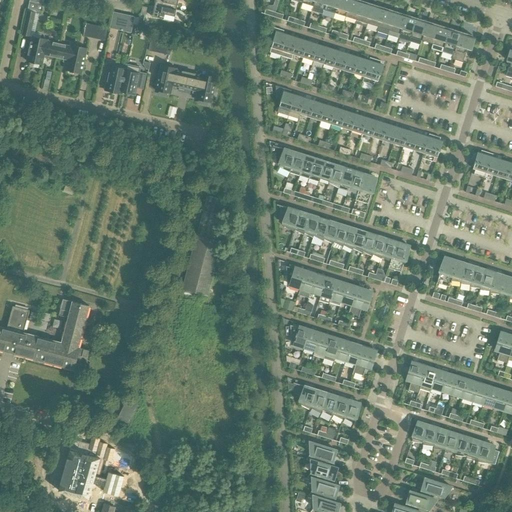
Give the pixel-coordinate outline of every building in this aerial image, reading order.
[(43,4),(29,0),(28,9),(41,12),(43,4)] [(155,0),(154,4),(176,9),(177,0),(155,0)] [(322,14),(324,9),(326,0),(314,0),(313,6),(311,11),(322,14)] [(326,0),(324,9),(334,13),(338,0),(326,0)] [(338,0),(334,13),(345,16),(350,0),(338,0)] [(350,0),(345,16),(356,20),(361,3),(356,1),(356,0),(350,0)] [(366,27),(367,23),(373,4),(367,2),(367,5),(361,3),(356,20),(355,23),(366,27)] [(176,9),(154,4),(152,16),(173,20),(176,9)] [(367,23),(378,26),(383,10),(378,8),(379,6),(373,4),(367,23)] [(377,31),(387,35),(395,11),(389,9),(388,12),(383,10),(378,26),(377,31)] [(35,12),(27,10),(22,34),(30,36),(35,12)] [(387,35),(398,38),(405,17),(400,15),(401,13),(395,11),(387,35)] [(112,19),(110,28),(118,30),(119,22),(132,25),(133,24),(134,17),(124,15),(121,14),(113,13),(112,19)] [(398,38),(409,42),(417,18),(411,16),(410,18),(405,17),(398,38)] [(420,45),(422,40),(427,24),(422,22),(422,19),(417,18),(409,42),(420,45)] [(107,28),(86,23),(83,35),(105,40),(107,28)] [(422,40),(432,44),(438,24),(433,23),(432,25),(427,24),(422,40)] [(431,48),(442,52),(448,30),(443,29),(444,26),(438,24),(432,44),(431,48)] [(269,52),(280,56),(287,35),(283,33),(284,30),(268,25),(268,38),(273,40),(269,52)] [(442,52),(452,55),(454,50),(460,31),(454,29),(454,32),(448,30),(442,52)] [(454,50),(452,55),(451,59),(463,62),(467,48),(471,49),(474,39),(466,36),(467,33),(460,31),(454,50)] [(291,59),(293,54),(292,54),(297,38),(287,35),(280,56),(291,59)] [(48,55),(56,57),(59,43),(47,40),(48,39),(32,36),(27,60),(42,64),(44,55),(48,56),(48,55)] [(172,42),(151,37),(148,50),(169,55),(172,42)] [(293,54),(302,57),(307,41),(297,38),(292,54),(293,54)] [(302,57),(313,61),(318,44),(307,41),(302,57)] [(59,43),(56,57),(64,58),(64,60),(68,61),(66,69),(81,73),(87,48),(71,44),(71,46),(59,43)] [(313,61),(323,64),(328,47),(318,44),(313,61)] [(323,64),(333,67),(338,51),(328,47),(323,64)] [(333,67),(344,70),(349,54),(338,51),(333,67)] [(344,70),(354,74),(359,57),(349,54),(344,70)] [(354,74),(363,77),(364,77),(369,60),(359,57),(354,74)] [(381,61),(370,57),(369,60),(364,77),(363,77),(362,81),(373,85),(375,80),(378,81),(379,76),(380,72),(382,66),(383,65),(380,64),(381,61)] [(105,90),(105,91),(113,93),(113,92),(121,93),(121,92),(121,91),(126,67),(111,64),(109,73),(107,73),(105,81),(107,82),(105,90)] [(176,86),(185,88),(188,72),(176,69),(176,68),(160,64),(155,89),(171,92),(172,86),(176,87),(176,86)] [(126,67),(121,91),(121,92),(123,92),(127,93),(127,94),(131,95),(134,96),(134,94),(136,88),(142,89),(146,74),(139,73),(140,68),(138,68),(126,65),(126,67)] [(188,72),(185,88),(193,90),(193,91),(197,92),(196,98),(211,101),(216,77),(201,74),(201,75),(188,72)] [(277,112),(288,116),(294,95),(290,93),(291,90),(276,85),(276,98),(281,100),(277,112)] [(357,100),(363,103),(365,96),(359,94),(357,100)] [(299,119),(300,114),(299,114),(305,98),(294,95),(288,116),(299,119)] [(365,96),(363,103),(370,105),(372,98),(365,96)] [(299,114),(300,114),(310,117),(315,101),(305,98),(299,114)] [(310,117),(320,121),(325,104),(315,101),(310,117)] [(320,121),(330,124),(336,108),(325,104),(320,121)] [(330,124),(341,127),(346,111),(336,108),(330,124)] [(341,127),(351,130),(356,114),(346,111),(341,127)] [(351,130),(362,134),(367,117),(356,114),(351,130)] [(362,134),(372,137),(377,121),(367,117),(362,134)] [(372,137),(382,140),(387,124),(377,121),(372,137)] [(382,140),(392,143),(398,127),(387,124),(382,140)] [(272,131),(282,135),(284,129),(274,126),(272,131)] [(392,143),(403,147),(408,130),(398,127),(392,143)] [(403,147),(413,150),(416,142),(418,133),(408,130),(403,147)] [(413,150),(423,153),(428,137),(418,133),(416,142),(413,150)] [(421,158),(433,161),(434,157),(437,157),(442,142),(442,141),(439,140),(440,137),(429,134),(428,137),(423,153),(421,158)] [(290,172),(291,169),(290,169),(295,152),(276,146),(276,152),(277,159),(281,160),(279,167),(290,172)] [(475,169),(474,174),(485,178),(487,173),(486,173),(491,156),(492,157),(493,154),(481,150),(480,153),(478,152),(477,154),(473,169),(475,169)] [(290,169),(291,169),(300,172),(305,156),(295,152),(290,169)] [(299,175),(309,178),(315,159),(305,156),(300,172),(299,175)] [(486,173),(487,173),(496,176),(501,160),(492,157),(491,156),(486,173)] [(318,181),(320,178),(325,162),(315,159),(309,178),(318,181)] [(496,176),(507,179),(511,163),(501,160),(496,176)] [(320,178),(329,181),(334,165),(325,162),(320,178)] [(172,171),(182,174),(184,168),(174,165),(172,171)] [(329,182),(338,188),(344,168),(334,165),(329,181),(329,182)] [(348,191),(349,187),(354,171),(344,168),(338,188),(348,191)] [(348,191),(357,194),(358,190),(364,174),(354,171),(349,187),(348,191)] [(358,190),(357,194),(355,200),(368,204),(376,178),(364,174),(358,190)] [(216,239),(226,199),(207,194),(183,288),(208,295),(222,241),(216,239)] [(293,231),(294,230),(294,229),(299,211),(280,205),(281,217),(285,219),(283,226),(293,231)] [(303,234),(304,233),(303,233),(309,214),(299,211),(294,229),(294,230),(303,234)] [(313,237),(314,236),(313,236),(319,217),(309,214),(303,233),(304,233),(313,237)] [(323,241),(323,239),(329,221),(319,217),(313,236),(314,236),(323,241)] [(332,244),(333,242),(338,224),(329,221),(323,239),(332,244)] [(342,247),(343,245),(342,245),(348,227),(338,224),(333,242),(342,247)] [(352,250),(352,248),(358,230),(348,227),(342,245),(343,245),(352,250)] [(362,253),(362,251),(367,233),(358,230),(352,248),(362,253)] [(371,256),(372,254),(377,236),(367,233),(362,251),(371,256)] [(381,259),(382,257),(381,257),(387,239),(377,236),(372,254),(381,259)] [(382,257),(390,262),(397,242),(387,239),(381,257),(382,257)] [(390,262),(388,268),(401,272),(409,246),(397,242),(390,262)] [(449,287),(451,281),(457,261),(444,257),(436,283),(449,287)] [(451,281),(461,282),(467,264),(457,261),(451,281)] [(460,284),(470,285),(471,285),(476,267),(467,264),(461,282),(460,284)] [(289,285),(300,288),(305,271),(295,268),(294,269),(286,266),(287,282),(290,283),(289,285)] [(470,287),(480,288),(486,270),(476,267),(471,285),(470,285),(470,287)] [(479,290),(490,291),(496,273),(486,270),(480,288),(479,290)] [(300,288),(310,291),(316,274),(305,271),(300,288)] [(489,293),(499,294),(500,294),(506,276),(496,273),(490,291),(489,293)] [(310,291),(320,294),(326,277),(316,274),(310,291)] [(499,296),(509,297),(511,289),(511,278),(506,276),(500,294),(499,294),(499,296)] [(329,303),(331,298),(336,281),(326,277),(320,294),(319,300),(329,303)] [(331,298),(341,301),(346,284),(336,281),(331,298)] [(341,301),(351,304),(357,287),(346,284),(341,301)] [(357,287),(351,304),(348,313),(359,316),(363,303),(368,304),(372,292),(357,287)] [(14,353),(15,354),(74,369),(78,354),(81,355),(81,356),(87,357),(89,350),(83,348),(83,349),(79,348),(79,347),(78,347),(89,306),(63,299),(58,315),(68,318),(61,343),(23,333),(29,310),(12,306),(7,328),(0,326),(0,349),(5,351),(6,352),(6,351),(13,353),(14,354),(14,353)] [(283,308),(290,310),(292,311),(294,303),(285,300),(283,307),(283,308)] [(299,327),(299,328),(290,325),(290,326),(285,327),(286,335),(291,335),(291,341),(294,342),(293,344),(304,347),(310,330),(299,327)] [(304,347),(315,350),(320,333),(310,330),(304,347)] [(507,363),(508,360),(510,354),(511,347),(511,335),(500,332),(496,345),(501,346),(500,351),(498,355),(497,360),(507,363)] [(313,355),(323,358),(330,336),(320,333),(315,350),(313,355)] [(334,361),(335,357),(341,340),(330,336),(323,358),(334,361)] [(335,357),(345,360),(351,343),(341,340),(335,357)] [(345,360),(355,363),(356,363),(361,346),(351,343),(345,360)] [(356,363),(355,363),(353,372),(363,375),(367,362),(372,364),(376,351),(361,346),(356,363)] [(419,393),(421,384),(426,367),(411,362),(408,375),(412,376),(408,390),(419,393)] [(421,384),(431,387),(437,370),(426,367),(421,384)] [(431,387),(442,390),(447,373),(437,370),(431,387)] [(442,390),(452,394),(457,376),(447,373),(442,390)] [(452,394),(462,397),(468,380),(457,376),(452,394)] [(462,397),(473,400),(478,383),(468,380),(462,397)] [(316,390),(298,384),(294,383),(297,384),(297,385),(288,383),(288,390),(297,390),(297,396),(301,397),(299,404),(310,410),(310,408),(310,407),(316,390)] [(473,400),(483,403),(488,386),(478,383),(473,400)] [(483,403),(493,407),(499,389),(488,386),(483,403)] [(493,407),(503,410),(509,393),(499,389),(493,407)] [(321,413),(321,411),(327,393),(316,390),(310,407),(310,408),(321,413)] [(332,416),(332,414),(337,396),(327,393),(321,411),(332,416)] [(511,393),(509,393),(503,410),(511,412),(511,393)] [(342,420),(343,418),(348,400),(337,396),(332,414),(342,420)] [(116,421),(115,422),(127,428),(138,405),(127,399),(121,411),(119,415),(118,417),(116,421)] [(343,418),(353,423),(360,403),(348,400),(343,418)] [(411,441),(423,443),(429,425),(418,422),(411,441)] [(422,445),(434,446),(440,428),(429,425),(423,443),(422,445)] [(498,426),(498,428),(496,433),(505,435),(507,429),(498,426)] [(433,448),(444,450),(445,450),(450,432),(440,428),(434,446),(433,448)] [(444,452),(455,453),(456,453),(461,435),(450,432),(445,450),(444,450),(444,452)] [(455,455),(466,457),(467,457),(472,439),(461,435),(456,453),(455,453),(455,455)] [(466,458),(477,460),(483,442),(472,439),(467,457),(466,457),(466,458)] [(306,459),(310,461),(310,460),(331,467),(331,466),(336,450),(309,442),(310,454),(306,459)] [(477,460),(477,462),(489,463),(494,446),(483,442),(477,460)] [(75,495),(85,498),(88,499),(93,483),(95,483),(96,484),(96,483),(101,485),(102,485),(104,486),(103,491),(118,496),(123,476),(108,472),(106,479),(104,478),(97,476),(95,476),(100,458),(69,449),(58,490),(71,494),(72,491),(76,492),(75,495)] [(307,477),(311,479),(311,478),(332,484),(337,468),(331,466),(331,467),(310,460),(310,461),(311,472),(307,477)] [(308,495),(313,496),(333,502),(338,486),(332,484),(311,478),(311,479),(312,490),(308,495)] [(424,478),(419,494),(419,495),(436,500),(444,503),(444,496),(451,487),(424,478)] [(297,499),(306,502),(308,494),(299,491),(297,499)] [(409,491),(404,507),(416,511),(418,511),(429,511),(429,509),(436,500),(419,495),(419,494),(409,491)] [(479,503),(482,504),(483,503),(487,504),(489,499),(477,495),(475,500),(480,502),(479,503)] [(313,496),(313,508),(309,511),(337,511),(340,504),(333,502),(313,496)]
